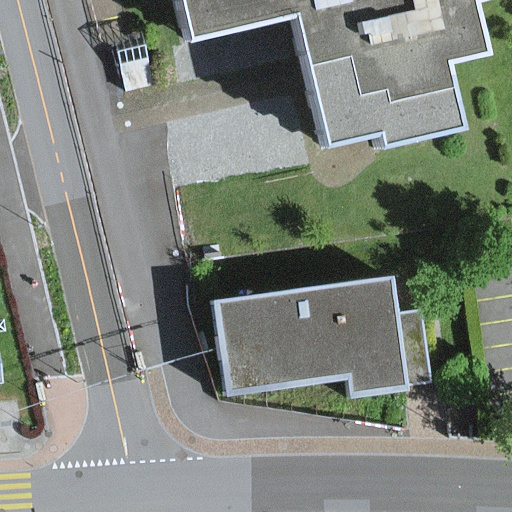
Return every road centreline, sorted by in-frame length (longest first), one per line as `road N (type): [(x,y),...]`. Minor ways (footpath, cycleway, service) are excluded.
road 1 (residential): [(134,491),(28,0)]
road 2 (residential): [(134,491),(323,479),(511,487)]
road 3 (residential): [(0,503),(134,491)]
